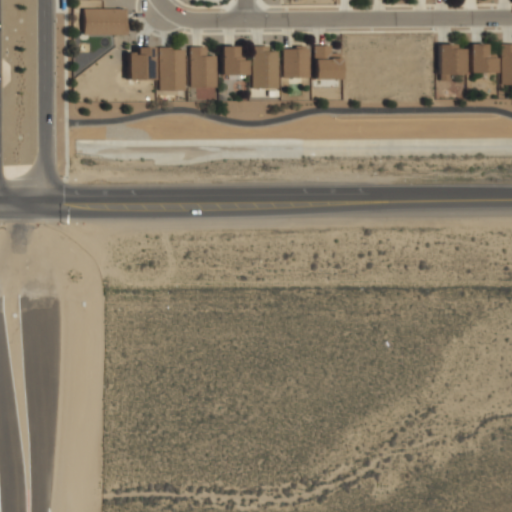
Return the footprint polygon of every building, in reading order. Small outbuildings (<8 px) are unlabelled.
[(81,34),(124,34),(124,8),(81,8),(81,34)] [(498,84),(511,84),(511,42),(497,43),(498,84)] [(466,44),(467,73),(493,72),(493,54),(484,55),(484,43),(466,44)] [(328,44),(311,45),(311,79),(338,79),(337,52),(328,52),(328,44)] [(244,75),(244,57),(235,57),(235,46),(218,45),(218,74),(244,75)] [(250,87),(275,87),(275,50),(266,50),(266,45),(249,45),(250,87)] [(436,80),(447,80),(447,74),(462,74),(462,45),(436,45),(436,80)] [(151,79),(151,46),(134,46),(134,52),(125,52),(125,80),(151,79)] [(203,46),(186,46),(187,87),(213,86),(213,55),(203,55),(203,46)] [(280,46),(280,77),(305,77),(305,46),(280,46)] [(155,47),(156,90),(182,90),(182,47),(155,47)]
